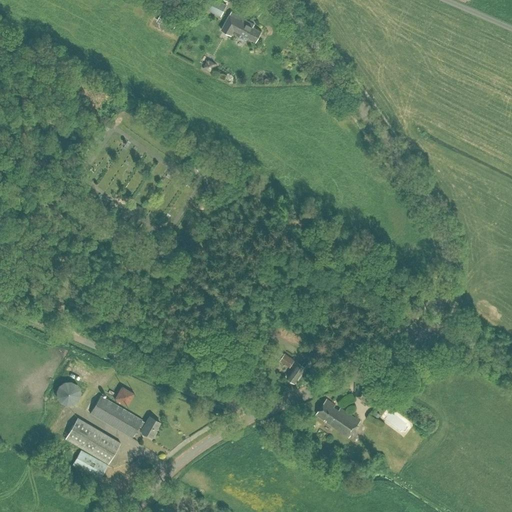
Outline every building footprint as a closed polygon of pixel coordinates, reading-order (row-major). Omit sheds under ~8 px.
[(215,0),(202,0),(199,6),(221,17),(227,6),(215,0)] [(178,20),(162,12),(157,20),(173,29),(178,20)] [(256,42),(261,32),(253,27),(255,25),(232,12),(222,30),(232,35),(233,33),(240,36),(241,34),(239,38),(246,42),(248,38),(256,42)] [(208,60),(203,69),(212,73),(217,65),(208,60)] [(279,360),(290,368),(295,361),(285,353),(279,360)] [(77,378),(82,368),(69,362),(64,372),(77,378)] [(301,366),(297,363),(287,378),(295,383),(307,364),(304,362),(301,366)] [(365,380),(355,394),(365,401),(374,386),(365,380)] [(60,383),(58,385),(57,387),(56,391),(56,396),(57,398),(58,400),(59,402),(61,403),(63,404),(66,405),(68,406),(70,405),(71,405),(74,404),(78,401),(79,400),(80,398),(80,395),(80,390),(79,388),(78,386),(76,384),(74,383),(72,382),(70,381),(67,381),(65,381),(62,382),(60,383)] [(118,381),(111,396),(124,402),(132,388),(118,381)] [(90,413),(132,438),(138,426),(142,428),(140,431),(152,438),(160,423),(149,417),(145,423),(142,421),(142,420),(100,395),(90,413)] [(336,405),(326,398),(315,414),(349,437),(360,420),(341,407),(338,411),(334,408),(336,405)] [(108,464),(120,443),(77,417),(65,438),(108,464)] [(305,427),(310,431),(315,425),(309,421),(305,427)] [(331,453),(320,446),(316,453),(326,460),(331,453)] [(80,450),(72,464),(99,479),(107,465),(80,450)] [(354,466),(357,462),(350,458),(348,462),(354,466)]
